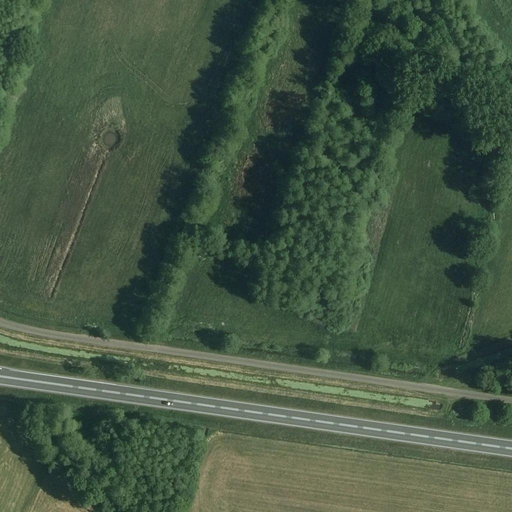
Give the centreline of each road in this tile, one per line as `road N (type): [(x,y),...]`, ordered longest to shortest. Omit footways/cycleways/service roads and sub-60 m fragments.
road 1 (unclassified): [(511,400),(0,321)]
road 2 (trunk): [(511,449),(0,377)]
road 3 (track): [(365,0),(410,38),(511,91)]
